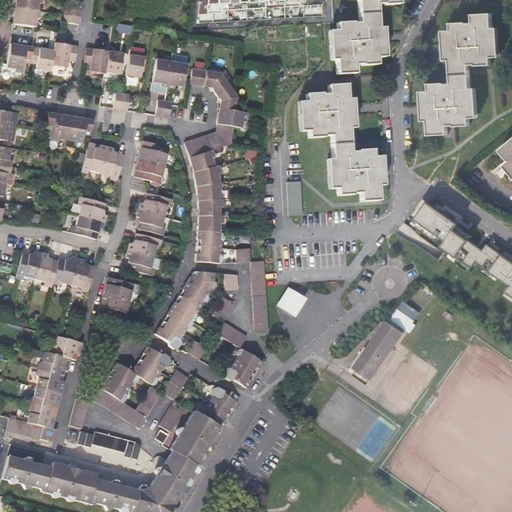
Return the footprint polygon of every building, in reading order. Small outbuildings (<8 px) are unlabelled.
[(15,0),(15,9),(37,12),(38,3),(41,3),(41,0),(15,0)] [(199,0),(198,15),(216,14),(216,12),(227,11),(227,8),(234,7),(235,10),(234,10),(234,11),(234,13),(241,13),(241,10),(246,10),(246,6),(253,6),(253,9),(252,9),(253,10),(253,12),(260,12),(259,9),(265,9),(265,5),(272,5),(272,8),(271,8),(272,11),(278,10),(278,8),(284,7),(284,4),(291,3),(291,7),(291,9),(297,9),(297,6),(303,6),(303,3),(310,2),(310,5),(309,5),(309,6),(310,8),(316,8),(316,5),(322,5),(321,0),(199,0)] [(356,0),(358,14),(377,13),(376,4),(383,4),(383,5),(398,4),(397,0),(356,0)] [(15,9),(13,24),(35,27),(36,18),(39,18),(40,12),(37,12),(15,9)] [(80,11),(79,11),(65,9),(64,16),(79,18),(80,11)] [(377,27),(377,13),(358,14),(358,23),(351,23),(351,22),(336,23),(336,30),(330,30),(332,60),(335,60),(336,74),(354,73),(354,64),(361,64),(361,66),(376,65),(376,57),(382,57),(380,27),(377,27)] [(450,61),(451,74),(469,74),(469,64),(476,64),(476,66),(491,64),(491,58),(496,57),(495,28),(492,28),(491,14),(473,14),(473,23),(467,24),(467,22),(451,23),(451,30),(445,31),(446,61),(450,61)] [(64,16),(63,22),(79,24),(79,18),(64,16)] [(130,26),(116,24),(115,31),(129,33),(130,26)] [(65,68),(67,60),(69,46),(54,43),(52,51),(50,66),(65,68)] [(25,46),(9,44),(6,64),(5,67),(14,69),(14,72),(20,73),(23,62),(25,46)] [(32,48),(25,46),(23,62),(29,63),(31,50),(32,48)] [(69,46),(67,60),(74,62),(76,47),(69,46)] [(29,63),(36,64),(39,49),(32,48),(31,50),(29,63)] [(82,63),(90,64),(92,49),(85,48),(82,63)] [(128,55),(125,75),(138,78),(142,57),(143,50),(129,48),(128,55)] [(52,51),(39,49),(36,64),(36,70),(49,71),(50,66),(52,51)] [(92,49),(90,64),(89,71),(104,74),(104,72),(108,52),(92,49)] [(122,54),(108,52),(104,72),(118,74),(122,54)] [(166,87),(170,62),(154,60),(150,81),(149,91),(165,94),(166,87)] [(186,65),(170,62),(166,87),(172,88),(173,85),(182,86),(186,65)] [(219,73),(206,71),(191,69),(189,84),(202,87),(211,88),(220,101),(219,108),(233,111),(235,96),(219,73)] [(470,88),(469,74),(451,74),(451,83),(445,84),(444,83),(429,84),(429,91),(423,91),(425,121),(428,121),(429,136),(448,135),(447,125),(454,125),(454,127),(469,126),(469,118),(475,118),(473,88),(470,88)] [(330,144),(349,143),(348,134),(348,128),(350,128),(349,99),(346,99),(345,84),(327,85),(327,95),(321,95),(321,93),(305,94),(305,101),(299,102),(301,131),(307,131),(307,138),(323,137),(323,136),(330,135),(330,144)] [(114,94),(114,96),(112,109),(119,110),(121,95),(114,94)] [(126,111),(128,99),(128,96),(121,95),(119,110),(126,111)] [(157,100),(156,103),(154,116),(161,117),(164,102),(157,100)] [(168,118),(170,106),(171,102),(164,102),(161,117),(168,118)] [(0,104),(0,125),(7,127),(16,128),(17,114),(4,112),(4,105),(0,104)] [(246,113),(233,111),(219,108),(216,124),(217,124),(231,126),(240,128),(241,122),(245,122),(246,113)] [(52,130),(54,115),(47,113),(45,128),(52,130)] [(52,130),(50,141),(49,146),(51,149),(53,150),(56,147),(57,143),(58,139),(66,140),(70,117),(54,115),(52,130)] [(70,117),(66,140),(74,142),(74,146),(80,147),(82,135),(85,120),(70,117)] [(85,120),(82,135),(90,136),(91,132),(92,121),(85,120)] [(228,145),(231,126),(217,124),(216,133),(183,144),(188,158),(210,151),(228,145)] [(511,140),(501,150),(510,161),(505,166),(511,174),(511,140)] [(158,146),(143,141),(138,159),(164,166),(166,154),(157,152),(158,146)] [(349,152),(349,143),(330,144),(331,159),(328,159),(330,189),(336,189),(336,196),(352,195),(352,193),(359,193),(360,202),(378,201),(377,186),(379,186),(378,157),(372,157),(372,150),(357,150),(357,152),(349,152)] [(106,148),(99,146),(98,150),(87,147),(81,172),(87,174),(88,170),(99,173),(106,148)] [(0,166),(11,168),(12,161),(8,160),(10,149),(0,147),(0,166)] [(109,179),(117,181),(123,156),(112,153),(113,149),(106,148),(99,173),(110,176),(109,179)] [(213,158),(210,151),(188,158),(191,169),(192,173),(212,168),(209,159),(213,158)] [(134,177),(145,180),(159,184),(164,166),(138,159),(134,177)] [(0,184),(5,186),(12,186),(13,176),(10,175),(11,168),(0,166),(0,184)] [(218,167),(212,168),(192,173),(193,174),(195,187),(218,183),(216,174),(219,174),(218,167)] [(287,181),(288,215),(302,215),(302,181),(287,181)] [(197,202),(216,200),(215,191),(219,190),(218,183),(195,187),(196,195),(197,202)] [(171,200),(146,193),(143,204),(140,203),(138,210),(163,217),(166,206),(169,207),(171,200)] [(104,223),(105,216),(102,215),(105,204),(92,200),(79,197),(77,204),(80,206),(78,216),(104,223)] [(511,259),(485,240),(480,246),(452,226),(457,220),(425,197),(412,215),(443,237),(439,243),(469,264),(473,258),(507,282),(502,288),(511,294),(511,259)] [(219,200),(216,200),(197,202),(197,216),(217,216),(217,207),(220,207),(219,200)] [(160,228),(163,217),(138,210),(136,217),(140,218),(137,229),(161,236),(163,228),(160,228)] [(102,230),(104,223),(78,216),(75,227),(72,226),(70,233),(95,240),(98,229),(102,230)] [(220,216),(217,216),(197,216),(197,224),(197,231),(217,233),(217,224),(220,224),(220,216)] [(194,262),(218,264),(221,262),(222,258),(219,255),(221,242),(223,240),(224,236),(220,233),(217,233),(197,231),(197,239),(200,239),(199,254),(195,254),(194,262)] [(127,251),(153,257),(155,247),(159,247),(160,240),(135,234),(133,245),(129,244),(127,251)] [(235,265),(249,264),(248,250),(234,251),(235,265)] [(151,276),(153,269),(150,268),(153,257),(127,251),(125,258),(129,259),(126,270),(151,276)] [(15,278),(22,280),(23,277),(34,279),(41,254),(34,252),(33,256),(22,253),(18,266),(15,278)] [(48,256),(41,254),(34,279),(44,282),(44,285),(51,288),(52,284),(57,262),(47,259),(48,256)] [(160,259),(153,257),(150,268),(153,269),(157,271),(160,259)] [(57,262),(52,284),(58,285),(59,282),(70,286),(77,260),(70,258),(69,261),(58,259),(57,262)] [(77,260),(70,286),(80,288),(80,291),(87,293),(94,268),(83,265),(84,261),(77,260)] [(263,263),(249,264),(251,294),(253,331),(267,330),(266,319),(264,288),(264,284),(263,263)] [(171,348),(175,347),(178,342),(177,339),(184,328),(188,327),(189,324),(189,320),(192,319),(194,316),(193,313),(200,302),(203,301),(205,298),(204,295),(208,289),(211,288),(213,285),(212,281),(210,281),(211,273),(195,271),(191,278),(188,275),(180,288),(183,290),(175,303),(172,301),(164,314),(167,316),(159,329),(156,327),(152,333),(165,341),(166,345),(171,348)] [(222,273),(224,289),(230,289),(237,288),(236,274),(222,273)] [(133,284),(119,280),(107,278),(103,296),(128,302),(131,292),(133,284)] [(281,293),(274,307),(293,316),(301,302),(281,293)] [(123,320),(128,302),(103,296),(98,314),(123,320)] [(230,303),(219,296),(208,313),(219,321),(230,303)] [(404,328),(396,322),(394,325),(390,323),(371,350),(368,348),(354,368),(356,369),(353,373),(367,384),(404,332),(402,331),(404,328)] [(211,334),(234,348),(241,337),(218,323),(211,334)] [(74,342),(56,337),(54,346),(50,349),(49,354),(69,359),(70,356),(73,354),(78,355),(81,344),(74,342)] [(194,342),(187,353),(198,360),(206,349),(194,342)] [(164,365),(167,360),(166,356),(161,353),(157,354),(144,346),(140,352),(143,354),(136,367),(132,365),(128,371),(114,362),(109,368),(113,370),(105,383),(101,381),(97,388),(118,401),(121,400),(123,397),(122,393),(129,383),(133,381),(135,378),(134,375),(149,384),(152,384),(154,380),(153,376),(160,366),(164,365)] [(261,365),(240,352),(237,352),(234,356),(235,359),(228,370),(224,371),(222,376),(222,380),(227,383),(231,382),(244,390),(248,384),(245,382),(253,370),(256,372),(261,365)] [(49,354),(44,353),(42,362),(38,363),(37,369),(57,375),(58,371),(60,370),(66,371),(69,359),(49,354)] [(175,398),(189,375),(178,368),(164,391),(175,398)] [(57,375),(37,369),(35,375),(37,379),(35,388),(60,394),(63,382),(58,381),(56,378),(57,375)] [(135,411),(118,401),(97,388),(92,386),(88,401),(97,403),(137,428),(144,417),(135,411)] [(135,411),(144,417),(146,418),(162,393),(151,386),(135,411)] [(221,429),(225,422),(222,420),(229,409),(232,410),(236,403),(223,394),(222,391),(217,388),(214,389),(211,393),(211,397),(204,408),(200,409),(199,412),(200,416),(192,411),(182,427),(181,427),(179,427),(177,429),(176,430),(176,432),(177,433),(178,435),(169,450),(171,451),(167,458),(163,463),(160,468),(158,467),(156,468),(155,469),(154,471),(154,473),(155,475),(147,490),(146,490),(145,488),(144,487),(142,487),(140,487),(139,488),(139,489),(138,491),(136,491),(118,486),(118,483),(116,481),(114,481),(112,481),(111,482),(109,484),(94,480),(95,475),(75,470),(75,468),(75,466),(73,465),(70,465),(69,465),(66,467),(51,464),(50,468),(30,463),(30,461),(29,459),(27,458),(26,458),(24,458),(23,459),(21,461),(6,457),(1,479),(7,481),(8,484),(11,484),(14,482),(21,484),(24,489),(29,486),(37,489),(39,492),(50,495),(51,497),(54,498),(57,496),(64,498),(66,501),(69,502),(72,500),(87,504),(88,502),(103,506),(106,511),(111,508),(126,511),(168,511),(176,500),(182,499),(181,493),(187,483),(194,472),(197,467),(195,465),(218,428),(221,429)] [(60,394),(35,388),(33,396),(29,398),(28,404),(48,409),(49,406),(51,405),(57,406),(60,394)] [(80,430),(87,404),(74,400),(67,427),(80,430)] [(158,426),(170,433),(186,407),(174,400),(158,426)] [(48,409),(28,404),(26,409),(29,413),(26,423),(43,427),(51,429),(54,417),(48,415),(47,413),(48,409)] [(39,440),(43,427),(26,423),(10,418),(6,431),(18,434),(39,440)] [(153,439),(162,444),(168,436),(159,430),(153,439)] [(129,460),(132,447),(126,445),(127,441),(94,432),(93,436),(80,433),(77,446),(90,449),(91,446),(124,454),(123,458),(129,460)] [(133,445),(132,447),(129,460),(136,461),(139,449),(133,445)]
